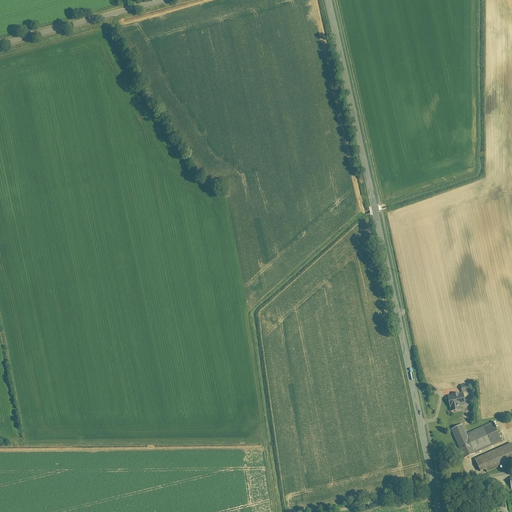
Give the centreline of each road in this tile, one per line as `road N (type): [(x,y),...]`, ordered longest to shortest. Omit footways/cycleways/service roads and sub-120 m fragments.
road 1 (tertiary): [(433,486),(327,0)]
road 2 (residential): [(0,44),(161,0)]
